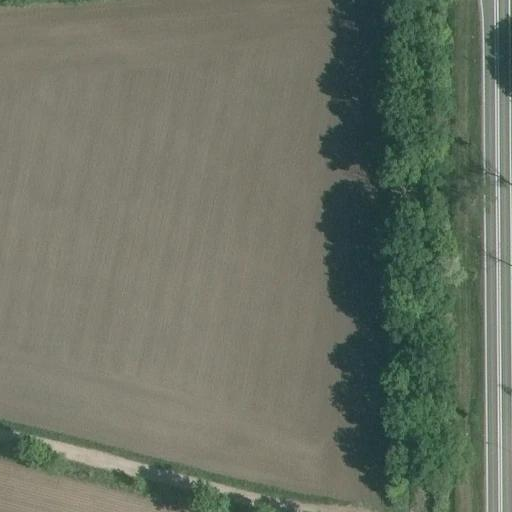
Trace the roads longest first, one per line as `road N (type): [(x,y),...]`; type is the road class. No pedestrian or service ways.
road 1 (primary): [(500,511),(498,0)]
road 2 (track): [(296,511),(0,436)]
